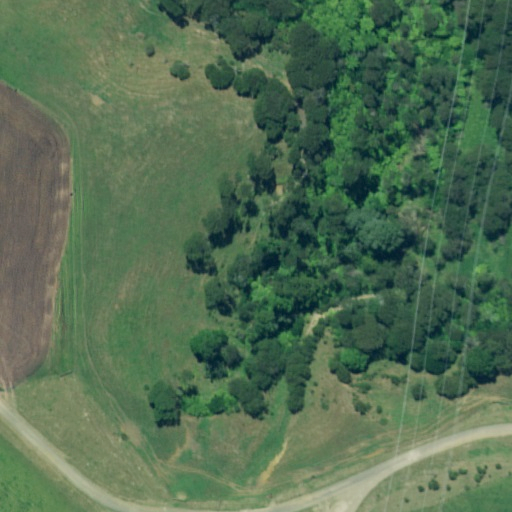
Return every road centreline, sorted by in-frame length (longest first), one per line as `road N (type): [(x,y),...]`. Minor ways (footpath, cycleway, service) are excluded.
road 1 (unclassified): [(511,430),(469,437),(276,511)]
road 2 (track): [(149,511),(94,491),(0,407)]
